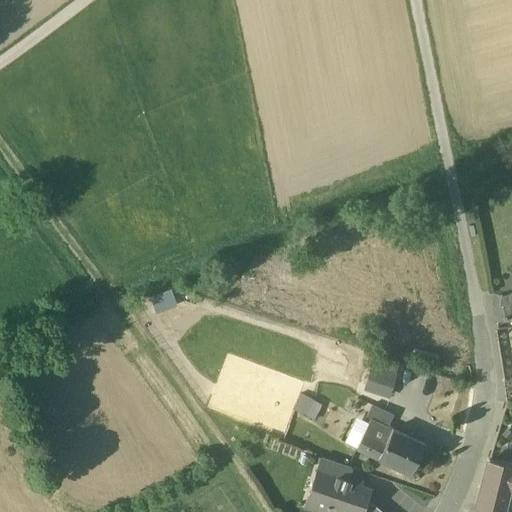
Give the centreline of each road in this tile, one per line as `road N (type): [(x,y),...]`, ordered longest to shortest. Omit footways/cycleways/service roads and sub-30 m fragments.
road 1 (residential): [(418,0),(487,391),(450,511)]
road 2 (track): [(264,511),(0,150)]
